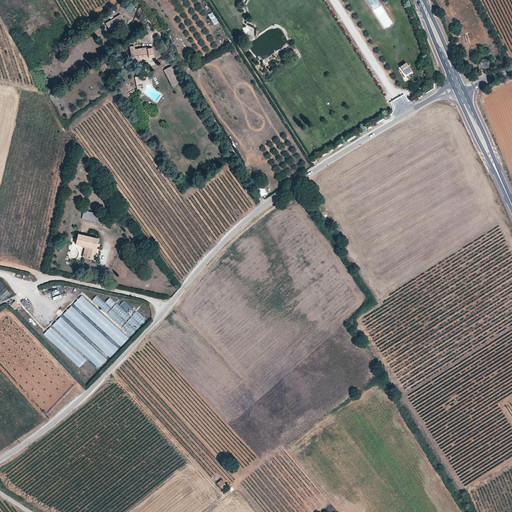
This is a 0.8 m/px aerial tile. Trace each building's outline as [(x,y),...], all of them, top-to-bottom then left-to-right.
[(366,0),(383,29),(390,25),(375,0),(366,0)] [(475,11),(462,19),(466,26),(479,18),(475,11)] [(212,12),(208,14),(213,25),(218,23),(212,12)] [(122,17),(112,22),(116,27),(126,22),(122,17)] [(245,26),(244,33),(251,34),(252,28),(245,26)] [(466,38),(469,37),(471,43),(475,41),(475,40),(486,35),(482,28),(471,33),(470,31),(464,34),(466,38)] [(135,47),(130,48),(133,63),(149,60),(151,61),(152,62),(154,61),(154,60),(155,59),(153,48),(147,48),(146,47),(135,49),(135,47)] [(483,56),(478,64),(482,66),(487,58),(483,56)] [(412,73),(406,63),(400,67),(407,76),(412,73)] [(171,66),(164,70),(172,86),(179,82),(171,66)] [(135,76),(136,89),(141,88),(141,81),(145,81),(145,75),(135,76)] [(447,77),(443,79),(447,86),(452,83),(447,77)] [(262,187),(257,189),(261,196),(266,193),(262,187)] [(84,211),(82,219),(103,224),(104,216),(84,211)] [(76,245),(85,247),(88,248),(86,258),(94,260),(99,239),(78,235),(76,245)] [(129,338),(82,295),(74,304),(121,346),(129,338)] [(91,301),(130,337),(146,320),(124,300),(119,306),(116,303),(110,297),(105,303),(96,295),(91,301)] [(174,305),(179,308),(185,301),(180,298),(174,305)] [(15,300),(10,305),(14,310),(20,304),(15,300)] [(118,349),(71,306),(64,314),(111,357),(118,349)] [(107,360),(60,317),(52,325),(99,368),(107,360)] [(87,360),(51,327),(44,334),(80,367),(87,360)] [(217,483),(223,490),(226,487),(221,480),(217,483)]
